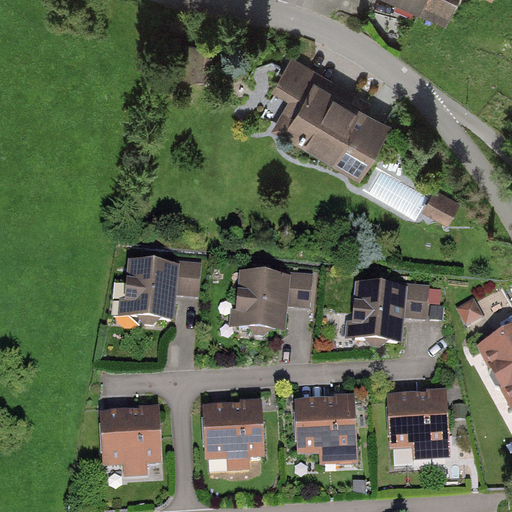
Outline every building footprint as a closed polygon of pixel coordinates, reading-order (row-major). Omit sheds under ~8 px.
[(402,0),(443,17),(450,0),(402,0)] [(213,56),(180,52),(176,79),(209,83),(213,56)] [(295,120),(287,133),(360,176),(387,128),(362,114),(366,107),(352,99),(346,105),(315,87),(308,99),(303,96),(290,117),(295,120)] [(452,204),(437,195),(428,210),(443,219),(452,204)] [(175,272),(134,268),(128,318),(141,319),(146,327),(152,327),(158,321),(170,322),(173,297),(197,300),(201,269),(176,266),(175,272)] [(309,291),(244,282),(237,332),(285,339),(289,308),(307,311),(309,291)] [(427,301),(362,292),(355,343),(402,349),(407,318),(424,321),(427,301)] [(511,301),(508,294),(460,318),(511,419),(511,301)] [(449,459),(446,405),(387,408),(389,452),(415,451),(416,461),(449,459)] [(357,464),(354,410),(294,413),(297,457),(323,456),(323,466),(357,464)] [(266,469),(262,415),(203,418),(205,462),(231,461),(232,471),(266,469)] [(161,468),(158,422),(101,426),(103,472),(121,471),(122,480),(145,479),(145,469),(161,468)] [(397,452),(398,466),(416,465),(415,451),(397,452)]
